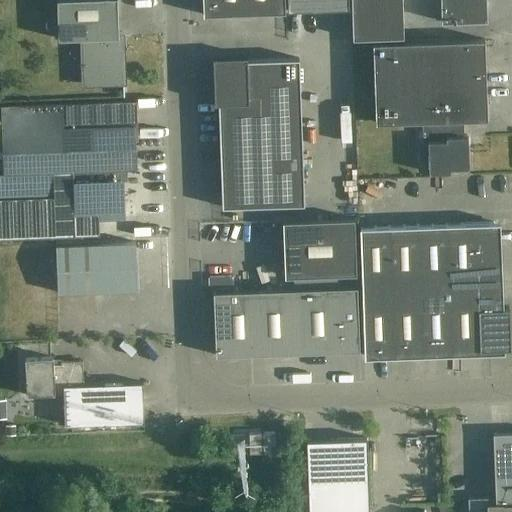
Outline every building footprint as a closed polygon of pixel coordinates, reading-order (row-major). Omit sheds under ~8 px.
[(118,49),(118,35),(116,0),(56,0),(58,38),(81,37),(83,83),(123,81),(122,49),(118,49)] [(207,13),(284,11),(283,0),(202,0),(203,13),(207,13)] [(286,0),(286,9),(347,7),(346,0),(286,0)] [(350,0),(351,10),(401,8),(401,0),(350,0)] [(439,0),(440,21),(486,19),(485,0),(439,0)] [(401,8),(351,10),(352,38),(402,36),(401,8)] [(421,120),(463,118),(486,117),(484,38),(372,41),(374,121),(421,120)] [(286,57),(246,58),(246,54),(212,55),(214,102),(218,102),(221,206),(304,203),(298,56),(286,57)] [(3,171),(0,171),(0,195),(53,193),(52,170),(64,170),(126,168),(136,167),(135,123),(138,123),(137,99),(62,102),(62,110),(1,112),(3,171)] [(463,118),(421,120),(422,141),(427,141),(428,172),(449,171),(449,167),(468,166),(467,134),(463,134),(463,118)] [(126,168),(64,170),(65,186),(73,186),(74,213),(98,212),(98,216),(122,216),(121,180),(127,180),(126,168)] [(284,275),(356,273),(354,217),(282,220),(284,275)] [(448,263),(500,261),(499,220),(447,222),(448,263)] [(449,285),(448,263),(447,222),(418,223),(420,286),(449,285)] [(391,287),(420,286),(418,223),(389,224),(391,287)] [(361,288),(391,287),(389,224),(359,225),(361,288)] [(57,291),(137,288),(135,240),(55,243),(57,291)] [(500,261),(448,263),(449,285),(478,284),(501,284),(500,261)] [(451,352),(480,351),(478,284),(449,285),(451,352)] [(478,284),(480,351),(503,351),(503,346),(509,346),(508,305),(502,306),(501,284),(478,284)] [(215,354),(251,352),(358,349),(356,285),(212,290),(215,354)] [(422,353),(451,352),(449,285),(420,286),(422,353)] [(410,354),(422,353),(420,286),(391,287),(394,357),(410,357),(410,354)] [(377,358),(394,357),(391,287),(361,288),(363,356),(377,355),(377,358)] [(53,363),(52,355),(25,357),(26,379),(24,379),(24,382),(26,382),(26,394),(27,394),(27,393),(54,392),(54,391),(63,390),(62,383),(83,383),(82,359),(60,360),(60,363),(53,363)] [(62,383),(63,390),(64,424),(144,421),(142,381),(83,383),(62,383)] [(495,503),(511,502),(511,430),(492,431),(494,495),(495,495),(495,503)] [(249,452),(261,451),(260,431),(248,432),(249,452)] [(262,431),(263,451),(275,451),(274,431),(262,431)] [(369,511),(366,436),(305,438),(307,511),(369,511)] [(511,511),(511,502),(495,503),(495,495),(494,495),(467,496),(467,511),(511,511)]
